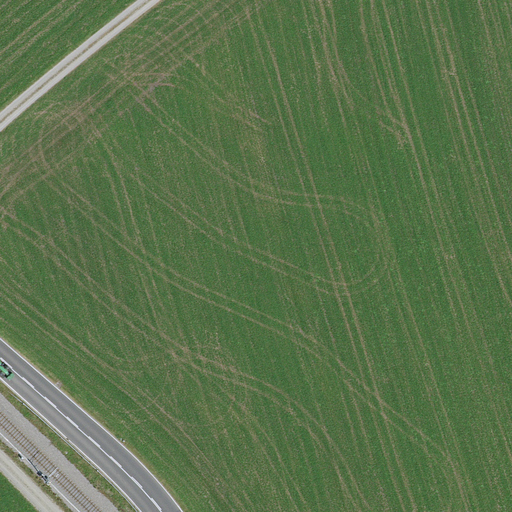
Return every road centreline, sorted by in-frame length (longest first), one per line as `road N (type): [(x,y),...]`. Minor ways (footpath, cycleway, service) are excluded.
road 1 (primary): [(156,511),(113,462),(0,362)]
road 2 (track): [(0,129),(96,41),(156,0)]
